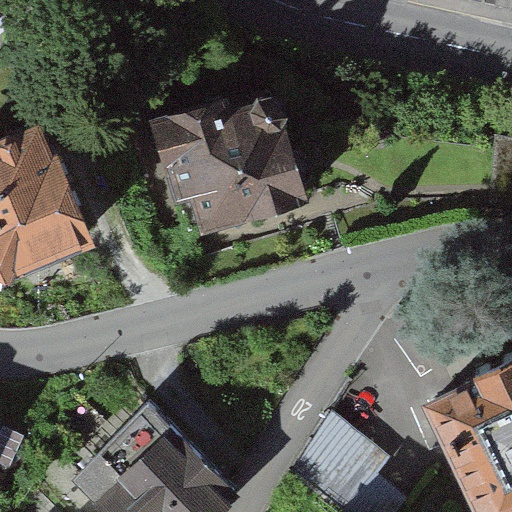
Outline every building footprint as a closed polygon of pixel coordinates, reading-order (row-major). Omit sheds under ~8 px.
[(267,86),(145,124),(182,241),(304,202),(267,86)] [(40,117),(0,132),(0,271),(90,236),(40,117)] [(511,339),(410,389),(469,511),(499,511),(511,506),(511,339)] [(383,446),(331,415),(294,476),(347,507),(383,446)] [(229,511),(143,424),(62,504),(70,511),(229,511)]
